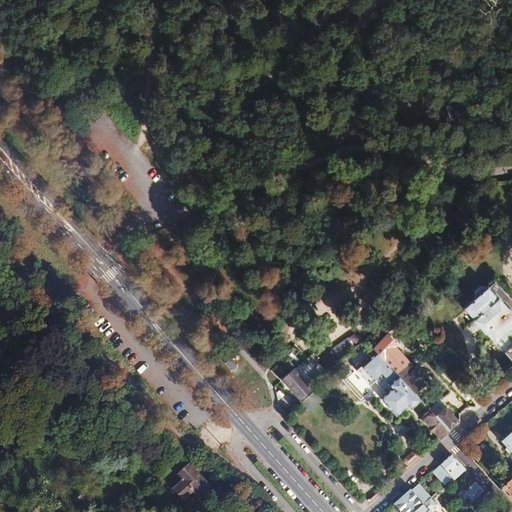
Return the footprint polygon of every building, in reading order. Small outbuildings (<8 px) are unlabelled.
[(472,297),(461,306),(471,318),(470,319),(482,332),(483,331),(493,342),(495,340),(511,359),(511,312),(508,308),(509,307),(497,294),(496,295),(486,283),(485,284),(484,283),(477,283),(471,289),(471,296),(472,297)] [(375,347),(377,349),(398,373),(410,362),(396,345),(398,342),(389,332),(376,346),(375,347)] [(369,383),(374,379),(384,391),(379,395),(394,413),(407,403),(410,407),(420,398),(415,392),(398,373),(377,349),(356,368),(369,383)] [(293,368),(281,378),(301,399),(316,385),(311,379),(307,382),(294,367),(293,368)] [(295,404),(291,390),(278,393),(282,407),(295,404)] [(439,405),(432,411),(448,429),(458,420),(445,406),(443,408),(439,405)] [(429,424),(427,425),(432,431),(434,430),(439,437),(448,429),(432,411),(431,411),(423,418),(429,424)] [(511,431),(500,442),(511,454),(511,431)] [(412,452),(405,458),(404,463),(407,466),(417,457),(419,455),(416,452),(412,452)] [(450,455),(439,464),(452,479),(453,480),(464,470),(450,455)] [(175,474),(180,479),(171,488),(181,498),(190,490),(196,496),(208,485),(188,463),(175,474)] [(439,464),(432,471),(445,485),(452,479),(439,464)] [(511,477),(501,488),(511,500),(511,477)] [(417,484),(395,504),(401,511),(413,511),(429,498),(417,484)] [(436,506),(429,498),(413,511),(428,511),(429,511),(436,506)]
